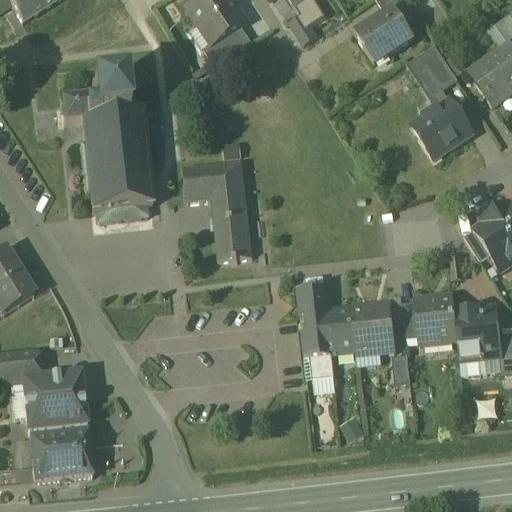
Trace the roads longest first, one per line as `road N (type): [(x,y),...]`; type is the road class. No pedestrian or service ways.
road 1 (residential): [(0,184),(151,432),(174,511)]
road 2 (secondary): [(511,476),(206,511)]
road 3 (residential): [(297,273),(376,266),(511,167)]
